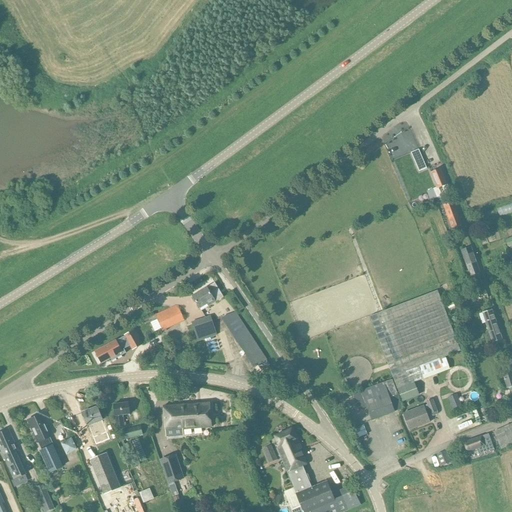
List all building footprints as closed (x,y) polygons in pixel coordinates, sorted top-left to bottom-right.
[(419,149),(411,152),(415,162),(423,158),(419,149)] [(441,169),(431,173),(437,188),(433,189),(437,198),(450,193),(449,191),(447,185),(441,169)] [(453,200),(443,204),(452,229),(462,225),(453,200)] [(480,273),(471,247),(461,251),(471,276),(480,273)] [(224,297),(215,283),(193,296),(201,311),(224,297)] [(393,377),(397,389),(424,378),(424,379),(450,369),(445,357),(461,351),(438,291),(370,316),(393,377)] [(156,315),(163,330),(184,320),(178,306),(175,306),(156,315)] [(485,333),(489,344),(502,340),(492,310),(479,314),(482,324),(486,323),(489,331),(485,333)] [(254,369),(267,360),(236,312),(221,318),(223,321),(254,369)] [(191,322),(198,342),(217,336),(211,316),(191,322)] [(123,337),(95,352),(96,353),(96,356),(97,358),(99,359),(101,363),(109,359),(110,362),(127,353),(126,351),(131,348),(132,350),(141,345),(134,331),(123,337)] [(511,370),(502,373),(507,389),(509,388),(511,395),(511,394),(511,370)] [(360,391),(372,421),(403,409),(392,379),(384,382),(360,391)] [(423,406),(404,414),(410,430),(430,423),(427,415),(430,413),(431,414),(431,416),(433,417),(437,415),(438,413),(438,411),(433,400),(426,402),(427,405),(424,407),(423,406)] [(463,408),(460,402),(451,406),(454,412),(463,408)] [(113,405),(116,428),(125,428),(123,415),(130,414),(129,403),(113,405)] [(164,406),(166,438),(184,436),(183,430),(212,428),(210,403),(164,406)] [(89,425),(91,431),(99,427),(97,422),(103,420),(98,407),(83,413),(88,426),(89,425)] [(38,451),(48,473),(61,467),(51,446),(52,446),(49,437),(39,415),(27,420),(37,442),(38,442),(41,450),(38,451)] [(458,424),(467,422),(466,416),(456,419),(458,424)] [(511,423),(493,432),(501,450),(511,444),(511,417),(511,419),(511,423)] [(141,426),(120,432),(123,440),(143,435),(141,426)] [(0,432),(0,450),(13,480),(24,475),(14,453),(17,451),(7,429),(0,432)] [(284,492),(292,511),(345,511),(361,505),(354,492),(352,486),(340,491),(342,496),(335,499),(327,481),(309,488),(300,467),(307,464),(292,429),(275,436),(278,445),(277,446),(288,472),(287,472),(294,488),(284,492)] [(98,451),(118,445),(114,431),(93,437),(98,451)] [(477,448),(479,454),(494,449),(488,434),(464,443),(467,452),(477,448)] [(62,442),(67,454),(80,450),(75,438),(62,442)] [(442,466),(450,462),(446,451),(437,454),(442,466)] [(106,453),(90,459),(102,493),(118,487),(106,453)] [(162,460),(170,484),(185,478),(176,454),(162,460)] [(33,488),(43,511),(45,511),(53,509),(43,484),(33,488)] [(178,496),(173,498),(176,508),(178,507),(182,506),(178,496)]
